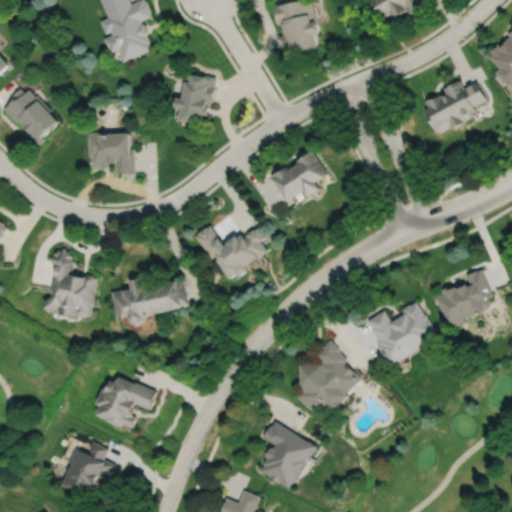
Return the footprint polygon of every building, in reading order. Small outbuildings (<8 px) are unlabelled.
[(139,0),(131,4),(129,0),(100,0),(107,15),(100,18),(106,32),(111,29),(112,32),(104,36),(111,52),(119,48),(124,58),(134,54),(134,55),(152,47),(149,40),(151,40),(147,32),(149,31),(145,21),(143,22),(141,19),(151,14),(151,13),(152,13),(147,1),(146,1),(145,0),(139,0)] [(302,0),(297,0),(276,5),(277,12),(276,12),(279,25),(285,23),(287,31),(281,33),(284,45),(290,43),(292,52),(305,48),(306,50),(316,47),(316,45),(320,45),(316,30),(321,29),(313,0),(307,0),(302,1),(302,0)] [(370,0),(377,10),(378,9),(382,15),(390,10),(394,17),(406,10),(408,13),(427,2),(425,0),(370,0)] [(511,27),(508,31),(511,35),(510,36),(509,35),(501,41),(502,42),(501,44),(498,42),(490,49),(493,53),(491,55),(501,66),(496,70),(509,85),(511,82),(511,27)] [(0,70),(9,62),(0,52),(0,70)] [(187,70),(185,81),(186,81),(184,95),(177,94),(177,96),(175,97),(174,102),(176,104),(176,105),(182,106),(180,117),(183,118),(183,120),(189,121),(189,119),(203,122),(205,112),(210,113),(211,104),(209,104),(210,99),(214,100),(218,75),(187,70)] [(445,87),(447,91),(443,93),(442,92),(438,95),(437,94),(426,99),(428,103),(427,104),(429,106),(426,108),(437,130),(443,127),(444,128),(450,124),(451,127),(465,120),(465,119),(475,113),(474,110),(476,109),(474,104),(487,97),(478,79),(465,86),(461,79),(460,79),(445,87)] [(21,86),(13,94),(15,96),(4,107),(18,121),(19,120),(40,143),(46,137),(43,134),(50,128),(51,130),(55,125),(55,124),(60,119),(52,110),(53,109),(37,93),(36,94),(30,87),(25,91),(21,86)] [(89,131),(90,156),(93,156),(94,164),(102,164),(102,165),(110,165),(110,161),(116,161),(117,173),(137,172),(136,146),(132,146),(131,130),(102,131),(102,130),(89,131)] [(315,147),(304,155),(299,159),(300,159),(292,165),(291,163),(285,167),(285,166),(272,174),(289,200),(309,187),(313,193),(324,186),(319,179),(331,171),(315,147)] [(0,237),(4,233),(4,232),(9,227),(5,223),(6,222),(0,217),(0,237)] [(227,243),(221,235),(220,236),(211,224),(209,226),(208,225),(199,231),(200,232),(196,234),(213,257),(217,254),(224,264),(222,265),(231,277),(238,271),(240,275),(250,267),(248,265),(261,254),(262,256),(271,249),(263,239),(267,236),(259,225),(256,228),(255,227),(248,232),(249,233),(246,235),(244,231),(239,234),(238,233),(229,240),(230,241),(227,243)] [(56,265),(50,257),(54,254),(54,253),(60,248),(61,249),(65,246),(68,250),(69,249),(74,256),(72,257),(75,260),(73,273),(87,275),(90,273),(94,273),(97,277),(95,291),(95,292),(94,302),(93,302),(91,310),(91,313),(88,316),(80,314),(79,313),(79,316),(62,313),(63,304),(62,304),(51,311),(44,301),(56,293),(56,292),(52,292),(56,265)] [(488,297),(493,295),(482,268),(476,270),(476,269),(466,273),(471,284),(468,285),(467,282),(459,286),(458,284),(452,286),(451,284),(441,288),(443,293),(436,296),(442,311),(444,310),(451,327),(466,320),(464,318),(474,313),(475,315),(485,310),(485,308),(490,306),(491,302),(489,298),(488,297)] [(147,317),(147,315),(191,303),(185,278),(179,279),(179,278),(167,281),(155,283),(145,285),(143,276),(132,279),(134,287),(126,288),(126,287),(113,291),(119,316),(120,316),(126,314),(126,315),(131,314),(133,320),(140,324),(142,324),(147,317)] [(403,309),(402,309),(404,312),(392,320),(384,309),(368,319),(372,326),(371,327),(379,338),(377,339),(380,344),(378,345),(390,365),(399,359),(400,360),(420,347),(418,344),(426,340),(427,341),(436,336),(433,332),(436,330),(425,312),(424,313),(416,300),(411,303),(409,303),(404,307),(403,309)] [(302,386),(305,389),(299,395),(322,416),(332,406),(337,411),(352,395),(349,391),(362,378),(360,376),(362,374),(361,372),(347,359),(349,357),(340,349),(342,348),(331,338),(317,354),(325,362),(325,363),(302,363),(302,386)] [(120,376),(117,382),(111,379),(107,389),(104,388),(98,403),(101,404),(97,414),(108,418),(107,420),(123,426),(125,422),(135,427),(139,416),(134,414),(138,406),(135,405),(137,402),(153,408),(157,397),(156,397),(159,390),(137,381),(136,382),(120,376)] [(276,420),(273,425),(272,424),(265,436),(278,444),(276,447),(273,446),(268,455),(270,457),(266,463),(267,464),(263,470),(273,475),(272,476),(283,483),(283,482),(293,488),(319,445),(276,420)] [(77,447),(70,462),(73,464),(63,484),(89,497),(94,487),(97,489),(100,482),(98,480),(100,475),(111,480),(116,469),(115,469),(117,464),(105,458),(110,448),(94,441),(91,447),(92,451),(91,453),(88,452),(87,450),(82,447),(80,448),(77,447)] [(259,511),(256,511),(262,496),(246,489),(241,502),(228,497),(221,511),(267,511),(264,511),(261,511),(259,511)]
